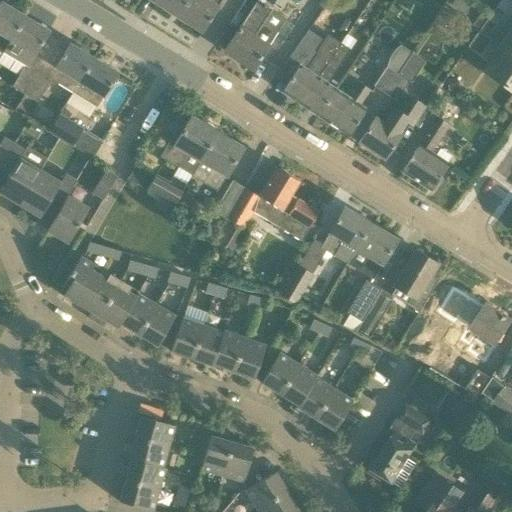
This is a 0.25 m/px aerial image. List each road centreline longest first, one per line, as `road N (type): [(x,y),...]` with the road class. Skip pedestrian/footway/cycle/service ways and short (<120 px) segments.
road 1 (residential): [(462,239),(66,0)]
road 2 (residential): [(133,369),(93,496),(12,507),(4,448),(7,350),(42,309)]
road 3 (residential): [(318,478),(268,421),(133,369)]
road 4 (residential): [(318,478),(361,448),(403,371)]
